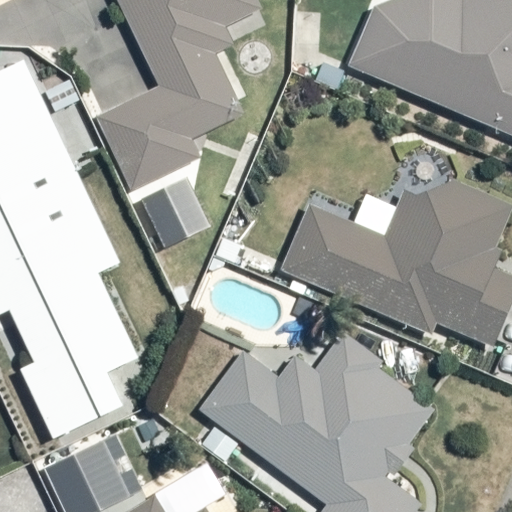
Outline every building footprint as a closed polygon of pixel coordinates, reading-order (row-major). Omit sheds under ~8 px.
[(267,12),(261,0),(119,0),(163,88),(101,118),(138,190),(204,160),(196,141),(251,117),(209,35),(267,12)] [(511,0),(398,0),(375,9),(353,65),(511,136),(511,0)] [(125,264),(24,63),(0,74),(0,192),(4,201),(0,202),(0,317),(13,310),(38,366),(24,371),(57,441),(127,407),(113,373),(141,359),(101,276),(125,264)] [(313,207),(282,269),(432,336),(437,324),(493,348),(511,303),(511,275),(495,270),(511,225),(511,204),(456,182),(401,206),(387,238),(313,207)] [(248,354),(200,411),(330,505),(323,511),(419,511),(423,507),(389,478),(440,410),(343,341),(320,375),(299,359),(283,382),(248,354)] [(114,511),(134,502),(103,437),(42,466),(64,511),(114,511)] [(167,511),(160,499),(138,511),(208,511),(167,511)]
